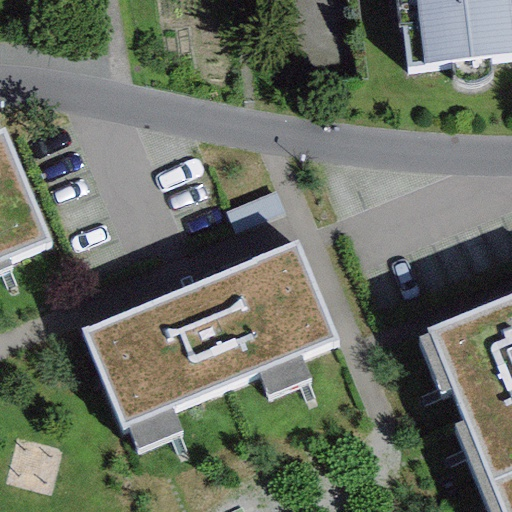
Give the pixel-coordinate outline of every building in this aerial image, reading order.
[(511,62),(511,0),(417,0),(421,30),(403,32),(409,75),(511,62)] [(0,251),(0,252),(7,267),(10,266),(46,251),(46,252),(52,249),(5,137),(0,138),(0,251)] [(129,432),(130,432),(173,414),(260,379),(302,362),(333,349),(334,350),(339,347),(299,248),(253,267),(253,268),(89,336),(89,335),(83,337),(124,436),(129,433),(129,432)] [(490,485),(491,489),(511,480),(511,304),(429,339),(430,343),(432,346),(443,341),(463,389),(452,394),(454,397),(465,426),(467,429),(468,432),(479,428),(500,481),(490,485)] [(511,480),(491,489),(493,493),(504,489),(511,509),(511,480)]
